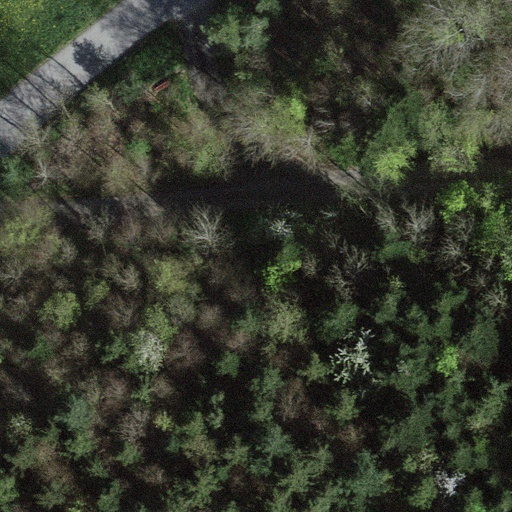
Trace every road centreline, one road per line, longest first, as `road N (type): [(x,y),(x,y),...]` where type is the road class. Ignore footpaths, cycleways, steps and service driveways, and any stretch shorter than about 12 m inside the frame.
road 1 (track): [(0,204),(511,178)]
road 2 (track): [(260,189),(189,0)]
road 3 (unclassified): [(151,0),(0,134)]
